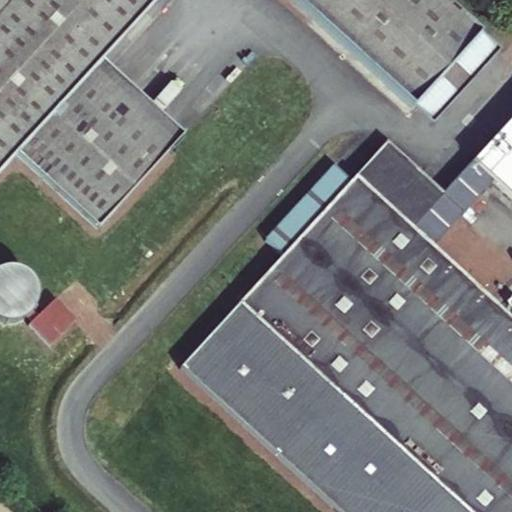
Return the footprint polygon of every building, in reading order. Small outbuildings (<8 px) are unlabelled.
[(0,0),(0,175),(18,156),(80,213),(146,137),(150,132),(90,76),(103,62),(160,0),(0,0)] [(484,34),(445,0),(288,0),(414,112),(484,34)] [(163,117),(103,62),(90,76),(150,132),(163,117)] [(172,152),(185,137),(163,117),(150,132),(172,152)] [(511,122),(445,196),(387,144),(352,183),(334,167),(266,242),(284,258),(281,261),(511,474),(511,319),(495,303),(511,285),(511,122)] [(150,132),(146,137),(168,157),(172,152),(150,132)] [(100,230),(168,157),(146,137),(80,213),(100,230)] [(511,511),(511,474),(281,261),(182,370),(184,373),(335,511),(511,511)] [(0,321),(3,323),(7,324),(11,324),(19,323),(23,322),(29,319),(34,324),(30,328),(51,349),(77,323),(57,302),(39,319),(34,314),(38,308),(39,302),(40,298),(40,294),(39,290),(37,283),(35,280),(32,277),(28,273),(23,270),(19,269),(13,268),(9,268),(3,270),(0,271),(0,321)]
